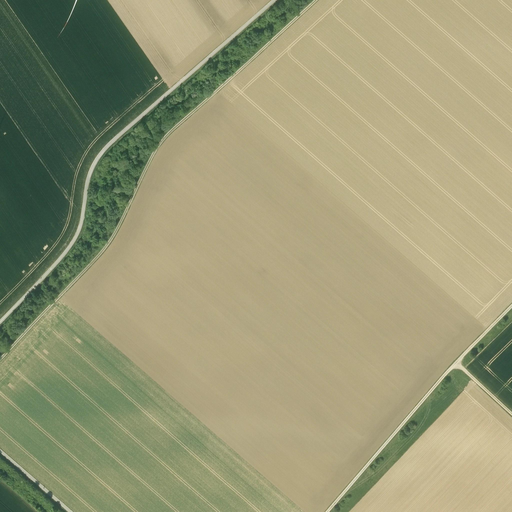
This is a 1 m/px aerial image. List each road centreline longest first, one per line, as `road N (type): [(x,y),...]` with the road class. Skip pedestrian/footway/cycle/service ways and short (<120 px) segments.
road 1 (track): [(317,0),(159,144),(106,248),(0,362)]
road 2 (track): [(281,0),(106,147),(91,173),(77,234),(0,322)]
road 3 (track): [(329,511),(511,306)]
